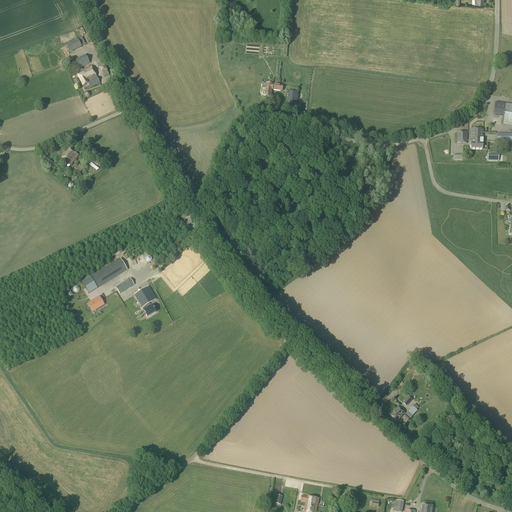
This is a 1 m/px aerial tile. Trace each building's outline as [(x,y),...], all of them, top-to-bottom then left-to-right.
[(70,53),(81,48),(77,40),(64,47),(68,54),(70,53)] [(82,71),(81,68),(89,63),(85,55),(74,61),(80,72),(76,74),(83,86),(88,84),(90,88),(100,83),(91,66),(82,71)] [(266,84),(265,96),(271,97),(271,91),(282,92),(283,86),(272,85),(268,85),(266,84)] [(297,93),(289,92),(287,105),(295,106),(297,93)] [(511,125),(511,104),(496,102),(494,115),(504,116),(503,124),(511,125)] [(511,142),(511,133),(496,134),(496,127),(489,127),(489,133),(491,133),(491,142),(511,142)] [(479,142),(483,142),(483,130),(472,130),(471,141),(479,141),(479,142)] [(467,144),(467,133),(457,133),(457,144),(467,144)] [(482,149),(483,142),(479,142),(479,141),(471,141),(471,149),(482,149)] [(78,156),(70,150),(68,148),(61,157),(70,165),(78,156)] [(98,168),(101,164),(92,156),(88,160),(98,168)] [(87,161),(85,163),(95,172),(97,169),(87,161)] [(86,171),(83,169),(78,165),(74,169),(80,174),(81,172),(84,174),(86,171)] [(97,288),(127,270),(120,259),(90,277),(97,288)] [(157,270),(152,275),(157,279),(161,274),(157,270)] [(119,294),(134,285),(130,279),(115,288),(119,294)] [(145,289),(134,295),(134,296),(142,308),(144,307),(146,309),(143,311),(147,318),(156,312),(152,306),(150,307),(148,304),(153,302),(156,300),(148,287),(145,289)] [(100,298),(87,305),(92,313),(104,306),(100,298)] [(406,407),(412,400),(408,397),(403,403),(406,407)] [(407,422),(417,411),(416,410),(418,407),(414,404),(403,417),(407,422)] [(397,422),(404,414),(398,408),(390,416),(391,417),(391,418),(392,419),(393,419),(397,422)] [(319,499),(302,496),(300,502),(305,503),(303,511),(315,511),(317,505),(318,505),(319,499)] [(397,511),(401,511),(403,502),(394,501),(393,511),(397,511)]
